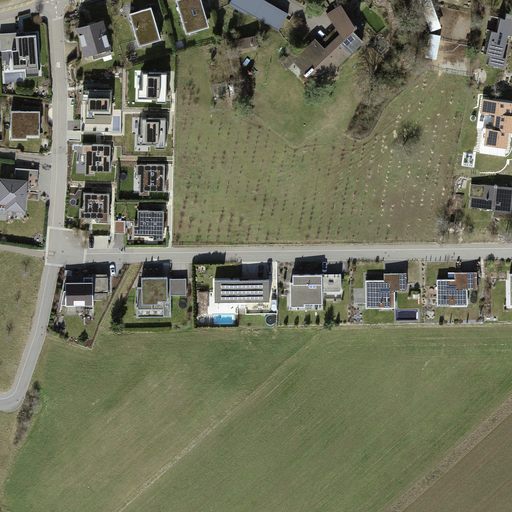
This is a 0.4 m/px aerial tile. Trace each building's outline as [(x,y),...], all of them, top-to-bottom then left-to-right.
[(201,0),(177,0),(187,33),(210,27),(201,0)] [(289,14),(265,0),(231,0),(229,4),(246,14),(248,12),(279,30),(289,14)] [(419,0),(432,32),(441,28),(431,0),(419,0)] [(297,58),(303,63),(306,61),(312,68),(306,74),(321,89),(332,79),(323,71),(330,65),(334,69),(363,41),(353,31),(358,27),(357,25),(355,26),(342,6),(328,14),(341,34),(322,52),(318,47),(321,44),(317,40),(302,54),(297,58)] [(152,7),(130,14),(140,46),(161,40),(152,7)] [(496,32),(490,30),(485,53),(490,54),(487,64),(504,68),(506,58),(503,57),(509,35),(511,36),(511,14),(506,13),(504,19),(500,18),(496,32)] [(103,22),(79,29),(86,55),(111,48),(103,22)] [(17,32),(0,33),(1,51),(13,50),(14,69),(39,67),(37,35),(17,36),(17,32)] [(434,59),(438,36),(431,34),(426,58),(434,59)] [(256,36),(235,41),(237,50),(258,45),(256,36)] [(298,49),(287,59),(290,62),(286,66),(292,73),(303,63),(297,58),(302,54),(298,49)] [(168,73),(143,73),(143,88),(139,88),(139,99),(157,99),(157,102),(167,103),(168,73)] [(87,100),(86,118),(96,118),(96,115),(112,115),(113,90),(83,89),(83,100),(87,100)] [(492,99),(482,98),(477,128),(487,129),(486,135),(497,136),(502,104),(492,102),(492,99)] [(33,110),(12,110),(12,138),(28,138),(28,135),(41,134),(41,107),(32,106),(33,110)] [(166,119),(142,119),(142,134),(138,134),(138,144),(156,144),(156,148),(166,148),(166,119)] [(86,155),(86,174),(96,174),(96,170),(111,171),(112,145),(83,144),(82,155),(86,155)] [(141,175),(140,194),(150,194),(150,190),(165,191),(166,165),(137,164),(137,175),(141,175)] [(20,181),(1,179),(0,189),(0,202),(8,203),(8,208),(25,209),(26,189),(37,190),(39,170),(21,168),(20,181)] [(479,185),(473,185),(471,196),(474,196),(473,206),(495,209),(494,217),(511,218),(511,208),(510,208),(511,191),(511,187),(479,184),(479,185)] [(110,193),(84,193),(84,208),(81,208),(80,218),(99,218),(99,222),(110,222),(110,193)] [(164,210),(139,210),(139,225),(135,225),(135,235),(153,235),(153,239),(164,239),(164,210)] [(117,232),(127,232),(127,221),(117,221),(117,232)] [(461,279),(438,279),(438,304),(452,304),(452,300),(468,300),(468,289),(478,289),(478,272),(461,272),(461,279)] [(391,280),(367,280),(367,307),(382,307),(382,304),(396,304),(396,291),(407,291),(407,273),(391,273),(391,280)] [(342,274),(294,274),(294,282),(291,282),(291,306),(306,306),(306,303),(323,303),(323,291),(342,291),(342,274)] [(109,277),(84,277),(84,282),(66,282),(66,291),(65,291),(62,305),(94,304),(94,293),(109,293),(109,277)] [(168,277),(142,277),(142,287),(138,287),(138,303),(137,303),(137,308),(138,308),(138,309),(165,309),(165,300),(168,300),(168,277)] [(187,295),(187,278),(171,278),(171,295),(187,295)] [(270,280),(216,280),(216,301),(270,301),(270,280)] [(208,314),(208,292),(200,292),(200,314),(208,314)] [(237,313),(237,301),(215,301),(215,313),(237,313)]
